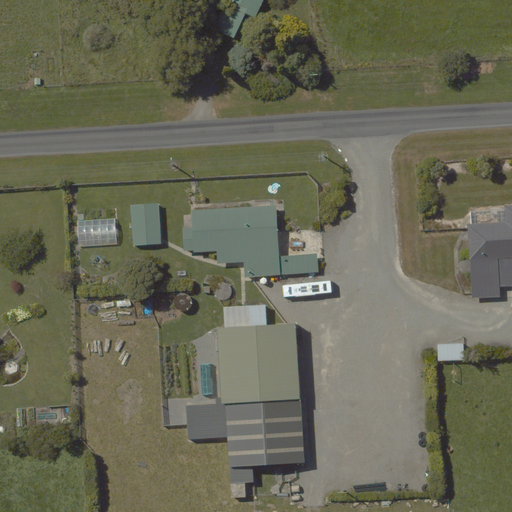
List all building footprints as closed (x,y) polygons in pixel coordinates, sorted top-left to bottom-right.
[(222,0),(207,30),(228,42),(244,12),(255,18),(264,0),(222,0)] [(158,201),(128,203),(131,246),(161,244),(158,201)] [(501,297),(501,288),(511,287),(511,206),(484,207),(484,228),(470,228),(472,298),(501,297)] [(278,207),(187,208),(187,216),(181,216),(182,256),(218,255),(218,267),(245,267),(245,272),(318,272),(317,227),(278,227),(278,207)] [(285,310),(202,314),(208,463),(292,459),(285,310)] [(466,340),(437,342),(439,366),(467,364),(466,340)]
